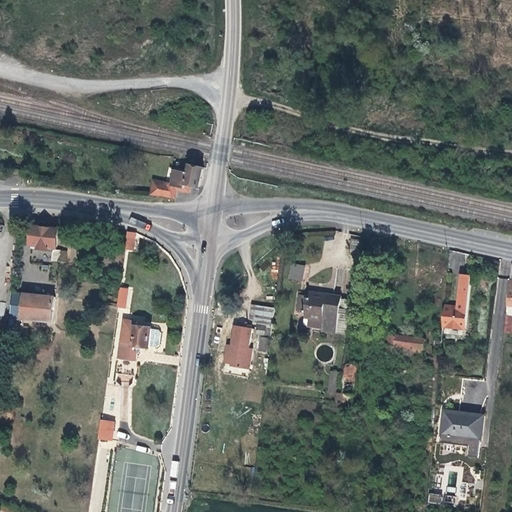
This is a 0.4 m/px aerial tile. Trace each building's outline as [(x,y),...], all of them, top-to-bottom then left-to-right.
[(199,187),(202,168),(192,165),(189,165),(188,173),(174,171),(171,184),(161,182),(160,185),(151,183),(148,194),(174,198),(176,191),(188,193),(190,185),(199,187)] [(59,229),(33,226),(31,241),(31,245),(31,250),(38,250),(38,248),(48,249),(48,248),(57,248),(59,229)] [(133,251),(137,233),(127,230),(123,248),(133,251)] [(53,250),(51,260),(59,262),(61,251),(53,250)] [(72,262),(62,261),(60,278),(71,278),(72,262)] [(289,279),(302,281),(305,265),(291,263),(289,279)] [(444,306),(442,326),(465,328),(471,276),(462,275),(458,307),(444,306)] [(119,286),(116,307),(130,308),(133,288),(119,286)] [(16,289),(13,289),(9,317),(14,318),(52,322),(54,297),(15,293),(16,289)] [(298,295),(296,310),(304,311),(303,317),(322,321),(320,332),(335,335),(340,297),(308,292),(307,295),(298,295)] [(256,334),(271,336),(275,308),(252,304),(249,320),(258,321),(256,334)] [(124,320),(123,324),(118,359),(137,361),(138,355),(140,352),(140,347),(148,348),(151,328),(137,326),(137,321),(124,320)] [(231,351),(251,355),(252,349),(248,349),(250,340),(252,340),(252,336),(250,336),(252,329),(234,326),(231,346),(231,351)] [(387,335),(386,345),(385,352),(421,356),(421,349),(424,349),(424,340),(414,339),(414,334),(406,333),(406,337),(387,335)] [(260,338),(258,352),(267,353),(268,339),(260,338)] [(249,369),(251,355),(231,351),(231,352),(226,352),(225,364),(232,365),(232,367),(249,369)] [(341,405),(351,406),(356,365),(346,364),(341,405)] [(335,394),(338,373),(330,372),(327,393),(335,394)] [(115,383),(131,384),(131,374),(115,373),(115,383)] [(442,434),(459,436),(461,413),(444,411),(442,434)] [(461,413),(459,436),(482,439),(484,416),(461,413)] [(98,440),(111,442),(114,423),(101,422),(98,440)] [(429,493),(428,503),(441,504),(442,494),(429,493)]
